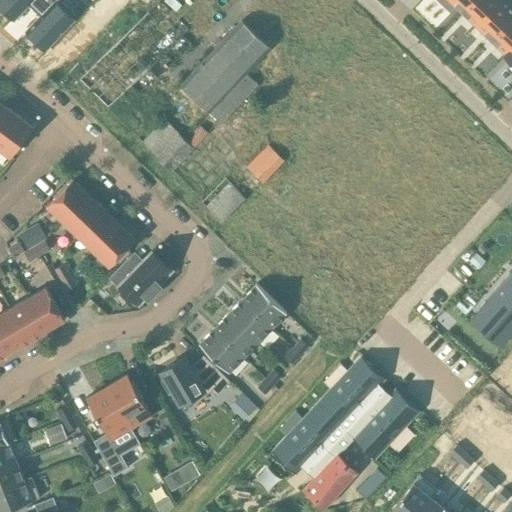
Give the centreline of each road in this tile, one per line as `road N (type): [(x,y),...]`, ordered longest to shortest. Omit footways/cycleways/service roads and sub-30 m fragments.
road 1 (residential): [(0,390),(99,332),(148,324),(196,276),(198,251),(0,62)]
road 2 (residential): [(511,140),(364,0)]
road 3 (unknown): [(511,188),(386,326)]
